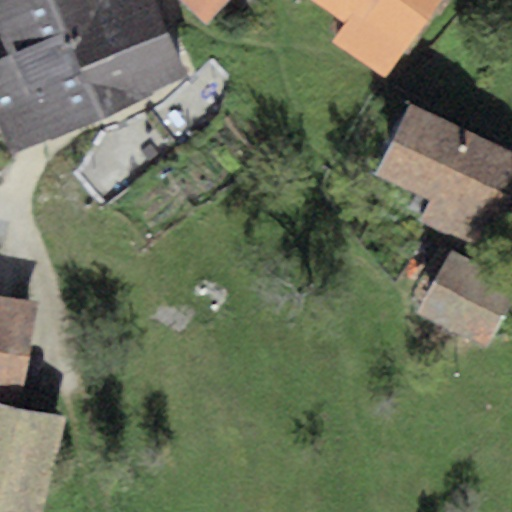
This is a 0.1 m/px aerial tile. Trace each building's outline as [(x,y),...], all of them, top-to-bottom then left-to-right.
[(0,0),(0,42),(5,55),(0,57),(0,132),(9,153),(186,76),(153,0),(0,0)] [(180,0),(207,22),(225,0),(180,0)] [(437,0),(311,0),(343,21),(330,40),(385,77),(437,0)] [(511,193),(511,152),(410,104),(376,175),(429,200),(419,222),(471,246),(481,225),(494,232),(511,193)] [(511,299),(511,288),(451,252),(415,312),(481,351),(511,299)] [(38,306),(0,298),(0,403),(17,407),(38,306)] [(17,407),(0,403),(0,511),(42,511),(63,417),(17,407)]
